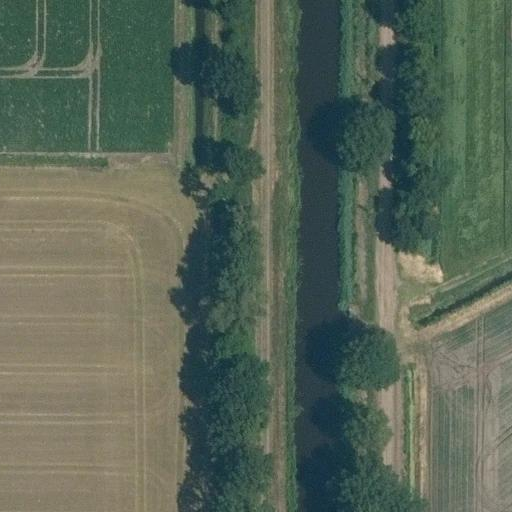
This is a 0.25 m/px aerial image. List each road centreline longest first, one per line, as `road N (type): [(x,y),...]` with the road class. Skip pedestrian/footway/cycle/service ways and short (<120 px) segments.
road 1 (track): [(383,0),(381,511)]
road 2 (track): [(273,0),(271,511)]
